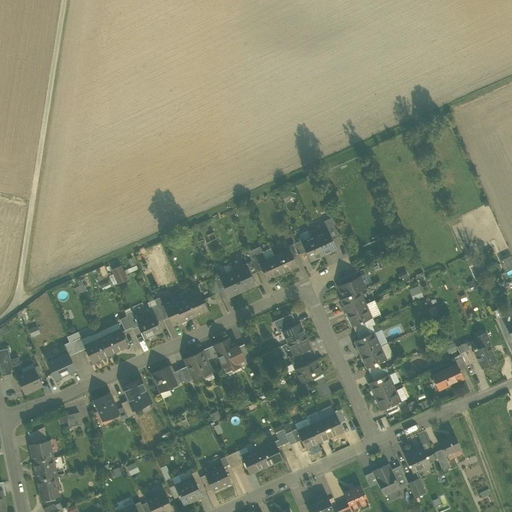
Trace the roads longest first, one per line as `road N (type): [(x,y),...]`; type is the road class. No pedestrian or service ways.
road 1 (track): [(511,80),(19,305),(16,280),(61,0)]
road 2 (residential): [(4,421),(296,289),(312,298),(375,444)]
road 3 (residential): [(225,511),(375,444)]
road 4 (residential): [(375,444),(511,383)]
